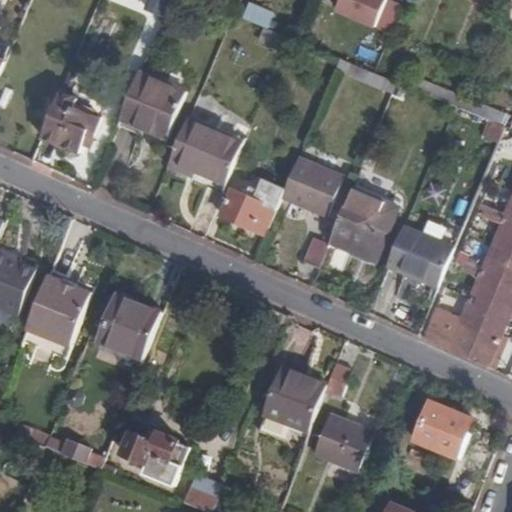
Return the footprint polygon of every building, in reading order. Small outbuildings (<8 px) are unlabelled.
[(392,0),(349,0),(344,14),(380,29),(392,0)] [(254,6),(247,19),(271,29),(277,15),(254,6)] [(264,44),(289,53),(296,39),(271,29),(264,44)] [(0,88),(10,66),(0,61),(0,88)] [(343,71),(401,94),(405,85),(379,75),(374,72),(347,61),(343,71)] [(192,97),(146,75),(126,120),(148,130),(147,133),(173,144),(192,97)] [(83,100),(65,93),(45,140),(84,157),(92,139),(98,142),(106,121),(78,111),(83,100)] [(306,105),(291,99),(287,108),(303,115),(306,105)] [(511,118),(469,100),(464,110),(497,124),(511,130),(511,118)] [(144,139),(147,133),(148,130),(126,120),(122,130),(144,139)] [(494,141),(505,146),(511,130),(497,124),(495,128),(499,129),(494,141)] [(242,159),(188,135),(168,181),(188,190),(191,183),(225,198),(242,159)] [(436,154),(422,148),(414,167),(427,173),(436,154)] [(287,200),(344,223),(358,190),(361,184),(304,160),(290,193),(287,200)] [(226,220),(270,239),(287,200),(290,193),(266,183),(257,203),(237,194),(226,220)] [(403,210),(358,190),(344,223),(338,235),(358,244),(355,251),(381,262),(403,210)] [(511,210),(461,327),(436,315),(424,341),(450,352),(488,370),(498,347),(504,350),(508,340),(501,338),(511,313),(511,210)] [(457,252),(465,236),(432,221),(425,237),(457,252)] [(391,269),(441,290),(457,252),(425,237),(408,229),(391,269)] [(308,264),(323,269),(333,247),(318,242),(308,264)] [(0,308),(21,316),(39,270),(22,263),(13,259),(15,255),(0,248),(0,308)] [(15,255),(13,259),(22,263),(24,258),(15,255)] [(74,346),(95,293),(80,287),(79,289),(65,284),(66,282),(51,276),(30,329),(74,346)] [(121,295),(102,342),(147,359),(165,313),(121,295)] [(102,342),(100,349),(144,366),(147,359),(102,342)] [(344,397),(354,371),(338,365),(330,386),(328,391),(344,397)] [(283,375),(310,385),(312,379),(286,368),(283,375)] [(268,415),(312,432),(328,391),(330,386),(312,379),(310,385),(283,375),(268,415)] [(418,441),(459,457),(469,431),(474,418),(433,402),(418,441)] [(376,433),(332,415),(316,455),(360,472),(376,433)] [(51,437),(23,425),(18,437),(38,444),(47,448),(51,438),(51,437)] [(477,434),(469,431),(459,457),(467,460),(477,434)] [(182,440),(161,432),(159,437),(151,433),(149,438),(135,432),(125,453),(150,463),(146,473),(178,486),(193,448),(181,443),(182,440)] [(64,454),(68,444),(51,438),(47,448),(64,454)] [(93,449),(69,440),(68,444),(64,454),(87,464),(91,454),(93,449)] [(33,456),(43,460),(47,448),(38,444),(33,456)] [(107,460),(91,454),(87,464),(103,470),(105,464),(107,460)] [(105,464),(103,470),(116,475),(118,469),(105,464)] [(211,480),(198,474),(193,489),(206,494),(211,480)] [(226,485),(211,480),(206,494),(193,489),(187,503),(210,511),(215,511),(226,486),(226,485)] [(215,511),(232,511),(240,492),(226,486),(215,511)] [(415,511),(395,503),(391,511),(415,511)]
